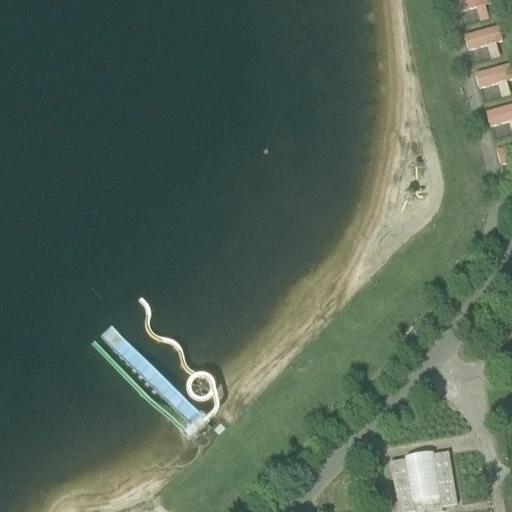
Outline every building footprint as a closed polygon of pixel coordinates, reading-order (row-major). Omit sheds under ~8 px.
[(452,0),(456,15),(475,11),(478,22),(487,20),(482,0),(452,0)] [(487,50),(488,62),(502,60),(497,30),(463,35),(466,53),(487,50)] [(497,87),(500,100),(510,97),(503,68),(474,75),(478,91),(497,87)] [(511,105),(483,114),(488,132),(511,125),(511,105)] [(511,315),(496,317),(497,333),(511,332),(511,315)] [(397,511),(441,511),(456,508),(448,459),(390,468),(397,511)]
